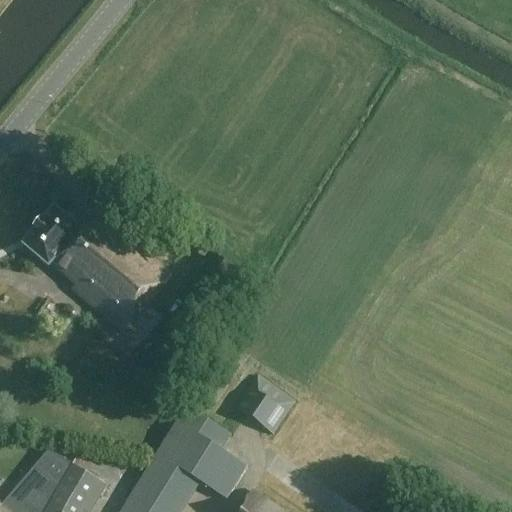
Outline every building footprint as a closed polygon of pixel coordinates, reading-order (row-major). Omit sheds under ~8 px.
[(81,232),(55,210),(24,248),(50,269),(52,267),(77,287),(73,292),(124,334),(171,277),(102,220),(96,227),(81,232)] [(245,284),(209,257),(205,263),(208,266),(201,275),(198,273),(180,297),(190,304),(161,343),(180,357),(209,318),(215,324),(245,284)] [(295,405),(257,379),(234,412),(271,438),(295,405)] [(230,437),(186,410),(122,511),(183,511),(200,485),(227,502),(247,470),(221,453),(230,437)] [(91,511),(106,486),(49,453),(4,507),(0,504),(0,511),(91,511)] [(281,511),(253,492),(239,511),(281,511)]
